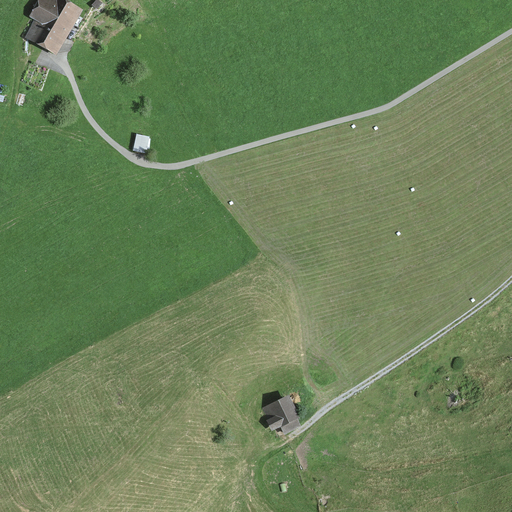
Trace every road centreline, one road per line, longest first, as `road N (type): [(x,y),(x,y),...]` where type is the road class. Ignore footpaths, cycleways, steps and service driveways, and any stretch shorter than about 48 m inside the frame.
road 1 (track): [(511,32),(389,107),(176,169),(130,159),(86,114),(66,63)]
road 2 (track): [(511,276),(308,422)]
